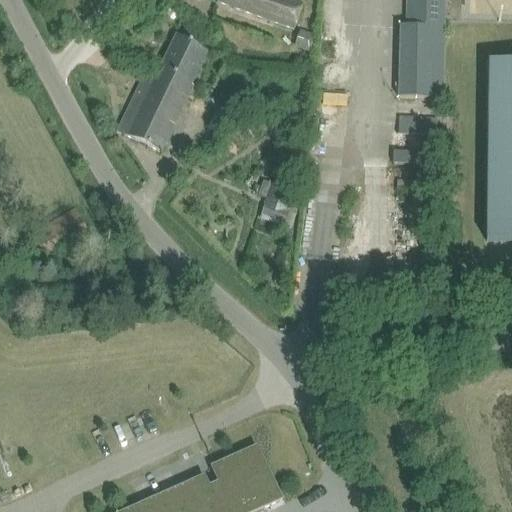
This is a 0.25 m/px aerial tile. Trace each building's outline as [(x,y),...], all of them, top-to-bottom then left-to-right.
[(289,0),(217,0),(217,3),(294,30),(303,5),(289,0)] [(399,99),(443,100),(445,0),(407,0),(407,27),(401,27),(399,99)] [(155,69),(152,76),(190,93),(193,87),(192,86),(207,53),(175,38),(159,71),(155,69)] [(511,62),(489,63),(486,242),(511,242),(511,62)] [(190,93),(152,76),(145,72),(117,132),(162,153),(190,93)] [(419,118),(419,135),(434,135),(435,118),(419,118)] [(268,198),(267,202),(260,219),(284,228),(285,226),(291,229),(300,205),(289,200),(292,190),(265,180),(259,195),(268,198)] [(75,211),(58,221),(19,243),(30,262),(86,231),(75,211)] [(258,511),(279,503),(256,450),(213,469),(220,485),(209,491),(204,479),(130,511),(258,511)]
